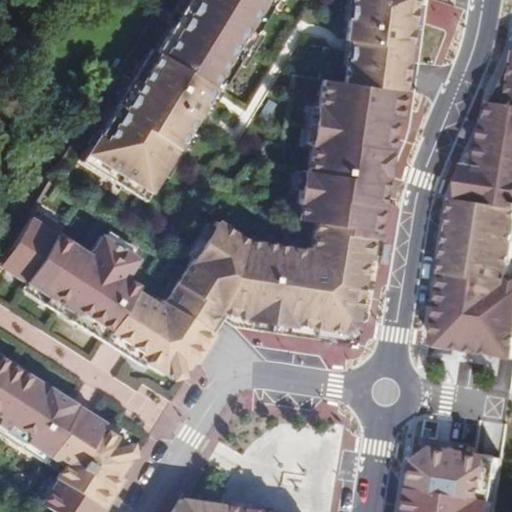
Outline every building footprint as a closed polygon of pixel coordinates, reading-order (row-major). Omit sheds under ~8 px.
[(270,0),(182,0),(154,49),(149,46),(81,161),(145,200),(213,86),(218,89),(270,0)] [(406,50),(413,0),(347,0),(343,40),(347,41),(406,50)] [(347,41),(346,51),(405,60),(406,50),(347,41)] [(344,65),(341,83),(400,91),(403,73),(405,60),(346,51),(344,65)] [(441,347),(511,357),(511,72),(496,106),(494,120),(489,120),(482,168),(471,167),(466,201),(462,201),(441,347)] [(310,146),(309,151),(383,163),(391,119),(395,120),(400,91),(341,83),(320,80),(316,107),(313,106),(307,146),(310,146)] [(182,267),(161,301),(211,333),(224,312),(243,315),(243,319),(289,326),(290,322),(338,330),(339,331),(353,323),(352,322),(361,259),(364,259),(367,238),(371,239),(383,163),(309,151),(306,172),(300,171),(295,204),(298,204),(295,220),(312,222),(308,251),(243,240),(212,221),(182,267)] [(13,250),(1,269),(43,295),(38,302),(54,311),(58,304),(68,310),(64,317),(138,363),(141,358),(160,371),(184,366),(188,359),(194,362),(211,333),(161,301),(159,304),(137,290),(139,287),(125,279),(136,259),(98,235),(86,254),(52,233),(56,226),(37,214),(33,220),(25,216),(6,245),(13,250)] [(0,435),(19,448),(23,441),(60,465),(52,477),(54,479),(39,505),(50,511),(98,511),(119,479),(115,477),(124,462),(118,441),(97,427),(100,422),(73,405),(70,411),(65,408),(69,402),(15,368),(13,372),(4,366),(6,362),(0,358),(0,435)] [(494,511),(503,459),(437,449),(430,455),(420,462),(412,511),(494,511)] [(269,511),(177,498),(168,511),(269,511)]
